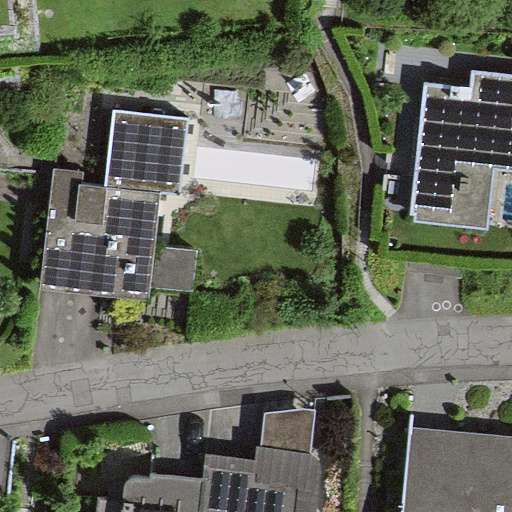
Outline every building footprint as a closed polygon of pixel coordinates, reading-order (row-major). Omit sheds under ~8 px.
[(511,72),(477,70),(476,83),(427,80),(419,214),(493,218),(496,168),(511,168),(511,72)] [(109,178),(54,172),(41,284),(146,295),(157,195),(181,198),(190,119),(116,111),(109,178)] [(511,511),(511,440),(409,431),(401,511),(511,511)] [(208,467),(203,511),(310,511),(318,445),(259,438),(258,452),(211,447),(208,467)] [(203,511),(208,467),(135,459),(131,490),(101,487),(97,511),(203,511)]
